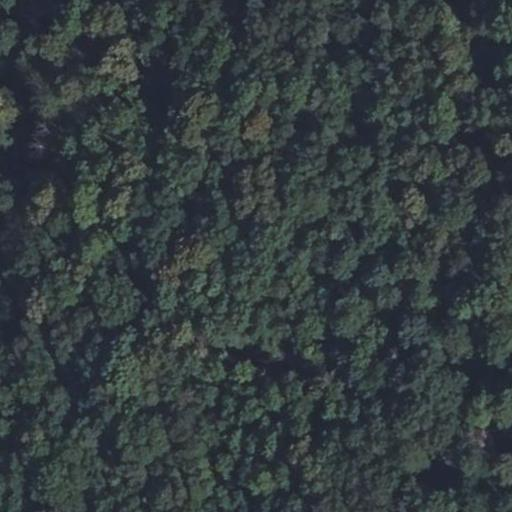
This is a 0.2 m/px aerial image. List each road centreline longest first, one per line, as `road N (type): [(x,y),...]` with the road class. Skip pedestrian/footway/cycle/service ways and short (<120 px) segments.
road 1 (track): [(269,0),(257,18),(234,199),(179,281),(139,511)]
road 2 (track): [(438,511),(484,435),(511,366)]
